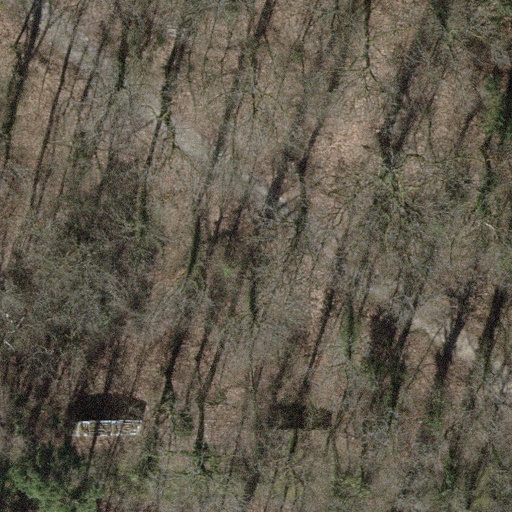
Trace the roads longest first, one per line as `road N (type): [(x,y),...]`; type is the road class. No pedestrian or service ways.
road 1 (track): [(34,0),(511,390)]
road 2 (track): [(511,478),(0,453)]
